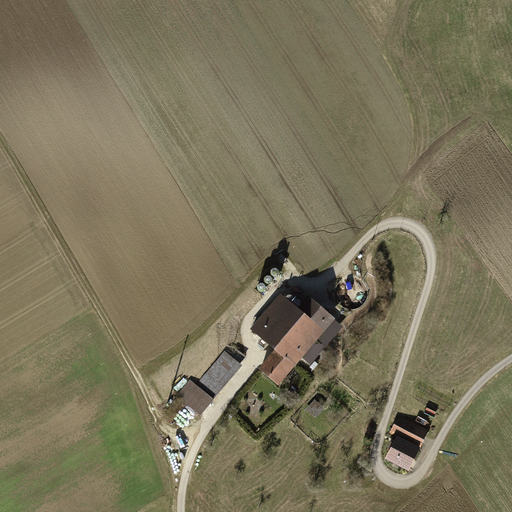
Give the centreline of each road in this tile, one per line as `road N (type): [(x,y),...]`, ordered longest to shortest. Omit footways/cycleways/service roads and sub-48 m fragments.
road 1 (track): [(181,511),(199,440),(252,361),(253,314),(289,282),(326,279),(381,226),(415,227),(431,253),(429,285),(377,448),(383,473),(397,481),(416,477),(455,413),(499,367)]
road 2 (track): [(191,459),(0,138)]
